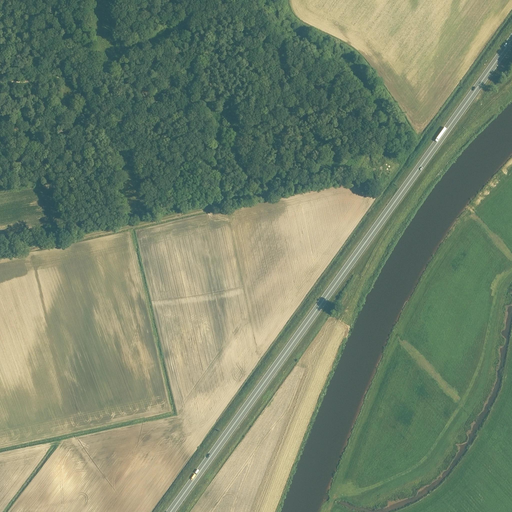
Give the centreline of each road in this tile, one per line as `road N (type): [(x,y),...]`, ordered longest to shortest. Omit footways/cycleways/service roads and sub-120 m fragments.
road 1 (trunk): [(170,511),(511,39)]
road 2 (track): [(64,241),(344,177)]
road 3 (track): [(155,101),(106,161),(64,241)]
road 4 (track): [(226,0),(155,101)]
